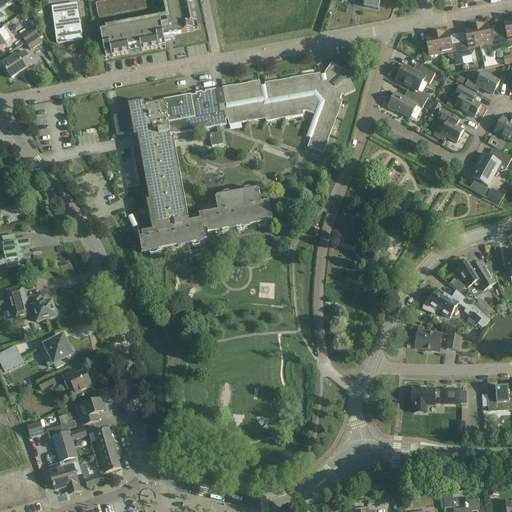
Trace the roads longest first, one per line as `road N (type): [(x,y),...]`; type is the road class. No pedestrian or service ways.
road 1 (residential): [(0,102),(393,26)]
road 2 (tertiary): [(152,469),(104,281),(77,220),(18,137)]
road 3 (residential): [(356,395),(326,367),(317,290),(325,227),(366,112)]
road 4 (unclassified): [(367,368),(416,275),(441,252),(511,226)]
road 5 (residential): [(511,106),(501,101),(463,162),(366,112)]
road 6 (residential): [(367,368),(511,370)]
